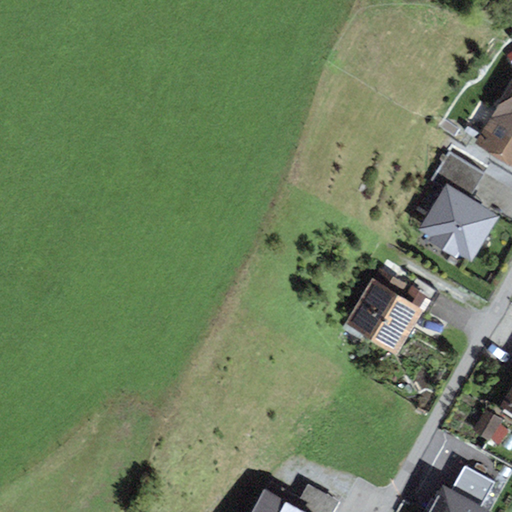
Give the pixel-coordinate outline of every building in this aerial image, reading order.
[(511,83),(475,144),(511,166),(511,83)] [(472,261),(499,217),(468,198),(483,174),(449,153),(433,180),(444,187),(418,230),(431,237),(427,242),(456,260),(460,254),(472,261)] [(411,288),(378,268),(343,325),(397,357),(437,292),(416,280),(411,288)] [(511,359),(509,365),(511,366),(511,386),(500,406),(511,413),(511,359)] [(267,489),(309,511),(334,511),(339,505),(306,487),(301,496),(272,480),(267,489)] [(309,511),(267,489),(253,511),(309,511)]
